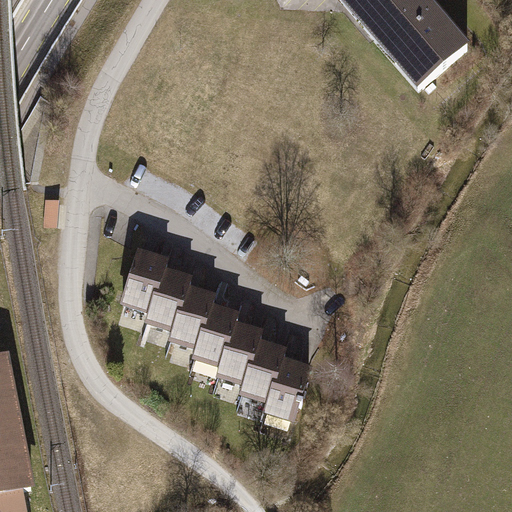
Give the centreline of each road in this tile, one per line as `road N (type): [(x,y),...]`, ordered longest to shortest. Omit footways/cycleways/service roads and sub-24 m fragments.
road 1 (residential): [(81,180),(70,296),(87,368),(123,408),(254,511)]
road 2 (residential): [(81,180),(167,222),(314,332)]
road 3 (residential): [(157,0),(101,95),(81,180)]
